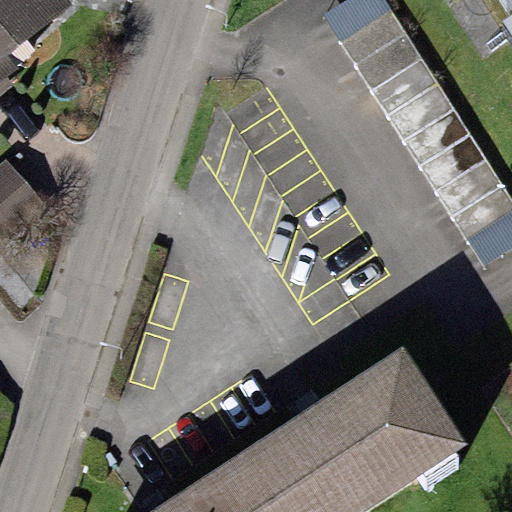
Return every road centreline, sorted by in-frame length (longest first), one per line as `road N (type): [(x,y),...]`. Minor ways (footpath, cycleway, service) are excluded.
road 1 (residential): [(182,0),(14,511)]
road 2 (unknown): [(511,294),(492,306),(458,298),(292,67),(180,6)]
